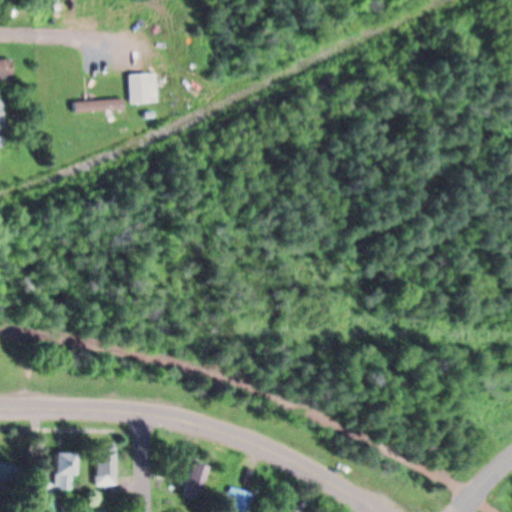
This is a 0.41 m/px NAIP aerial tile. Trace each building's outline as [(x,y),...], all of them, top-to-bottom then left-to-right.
[(13,61),(0,61),(0,81),(13,81),(13,61)] [(158,105),(157,76),(129,76),(130,106),(158,105)] [(74,104),(75,116),(124,112),(123,101),(74,104)] [(115,488),(115,445),(96,445),(96,488),(115,488)] [(74,455),(55,455),(55,492),(74,492),(74,455)] [(207,468),(190,464),(181,500),(198,504),(207,468)] [(0,486),(14,487),(14,466),(0,465),(0,486)] [(250,511),(255,498),(231,490),(223,511),(226,511),(250,511)]
